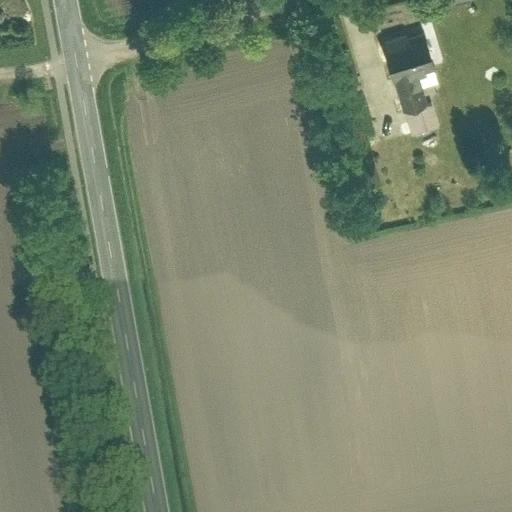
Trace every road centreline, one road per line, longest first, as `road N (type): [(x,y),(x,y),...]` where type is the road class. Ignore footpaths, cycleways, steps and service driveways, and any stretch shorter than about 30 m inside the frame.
road 1 (tertiary): [(157,511),(76,65)]
road 2 (residential): [(76,65),(325,0)]
